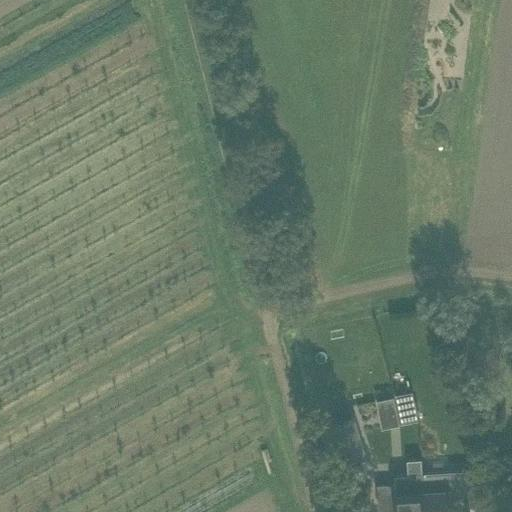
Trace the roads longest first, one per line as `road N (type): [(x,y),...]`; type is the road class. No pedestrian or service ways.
road 1 (track): [(261,314),(181,0)]
road 2 (track): [(261,314),(440,274),(511,279)]
road 3 (track): [(314,511),(261,314)]
